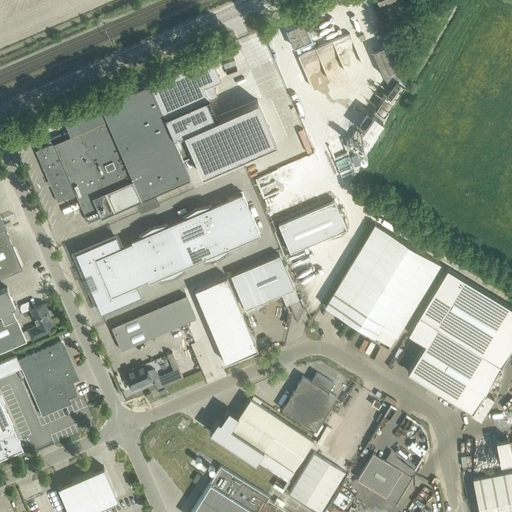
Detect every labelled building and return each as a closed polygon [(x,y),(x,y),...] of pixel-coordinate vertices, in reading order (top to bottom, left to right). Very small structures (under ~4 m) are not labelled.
[(403,0),(377,0),(380,5),(381,5),(382,8),(385,9),(388,7),(389,4),(388,2),(392,0),(397,0),(399,2),(403,0)] [(385,17),(379,19),(382,26),(387,23),(385,17)] [(286,28),(293,47),(312,39),(304,21),(304,20),(303,20),(303,21),(286,28),(285,28),(286,29),(286,28)] [(309,84),(362,62),(350,33),(297,54),(309,84)] [(389,43),(372,50),(384,75),(400,67),(389,43)] [(164,87),(196,176),(236,162),(203,73),(164,87)] [(366,112),(361,119),(360,121),(365,124),(360,130),(369,137),(375,129),(408,81),(400,75),(391,87),(371,116),(366,112)] [(189,176),(149,83),(100,104),(101,105),(73,117),(79,131),(35,150),(57,201),(67,197),(68,198),(71,197),(71,195),(75,193),(88,221),(189,176)] [(370,139),(355,129),(351,136),(365,146),(370,139)] [(356,153),(350,156),(355,166),(361,163),(356,153)] [(221,200),(230,221),(251,212),(242,191),(221,200)] [(334,199),(278,223),(290,251),(325,236),(326,236),(326,237),(325,238),(326,238),(346,232),(345,228),(346,227),(340,212),(339,212),(334,199)] [(196,206),(206,231),(230,221),(221,200),(209,205),(208,203),(196,206)] [(176,219),(185,240),(206,231),(196,206),(195,206),(185,213),(185,215),(176,219)] [(251,212),(230,221),(238,242),(260,233),(251,212)] [(0,276),(22,267),(0,216),(0,276)] [(151,225),(162,250),(185,240),(176,219),(165,224),(164,222),(152,225),(151,225)] [(238,242),(230,221),(206,231),(217,256),(228,249),(227,247),(238,242)] [(324,305),(348,319),(390,345),(440,263),(374,223),(324,305)] [(131,239),(131,240),(139,259),(162,250),(151,225),(140,232),(141,234),(131,239)] [(204,259),(217,256),(206,231),(185,240),(194,261),(203,257),(204,259)] [(131,240),(120,245),(115,234),(110,236),(109,236),(109,237),(101,241),(100,240),(100,241),(91,245),(91,244),(90,244),(90,245),(81,249),(81,248),(80,248),(81,249),(75,251),(77,257),(77,258),(78,258),(82,267),(81,267),(82,267),(86,276),(84,277),(84,278),(86,277),(88,281),(139,259),(131,240)] [(184,268),(183,266),(194,261),(185,240),(162,250),(173,275),(184,268)] [(172,275),(173,275),(162,250),(139,259),(148,278),(148,280),(159,276),(160,278),(172,275)] [(279,253),(231,274),(240,296),(246,311),(263,304),(263,303),(261,304),(260,301),(293,287),(279,253)] [(88,281),(90,286),(88,286),(88,287),(90,286),(94,296),(93,296),(94,296),(98,305),(97,305),(98,306),(101,311),(106,309),(107,310),(107,309),(116,305),(116,306),(117,305),(116,305),(125,301),(126,301),(135,297),(136,297),(136,296),(141,294),(136,283),(148,278),(139,259),(88,281)] [(470,412),(475,415),(480,418),(494,396),(484,390),(511,344),(511,307),(447,267),(408,331),(425,341),(407,370),(472,409),(470,412)] [(227,275),(194,289),(194,290),(195,290),(196,294),(197,293),(200,301),(199,301),(199,302),(232,288),(227,275)] [(0,351),(26,340),(16,316),(20,314),(16,304),(15,305),(7,286),(0,289),(0,351)] [(232,288),(199,302),(201,302),(204,309),(203,309),(205,313),(204,313),(204,314),(237,300),(232,288)] [(186,294),(111,326),(121,349),(196,317),(186,294)] [(237,300),(204,314),(205,314),(207,318),(208,317),(211,325),(209,325),(209,326),(242,312),(237,300)] [(49,317),(50,316),(44,303),(30,309),(37,325),(27,329),(31,338),(49,330),(47,326),(52,324),(49,317)] [(242,312),(209,326),(210,326),(211,326),(214,333),(213,333),(215,337),(214,337),(214,338),(247,324),(242,312)] [(247,324),(214,338),(215,338),(220,349),(219,349),(220,350),(221,350),(224,357),(223,357),(225,362),(247,353),(247,352),(256,348),(257,349),(258,349),(247,324)] [(70,380),(77,377),(61,340),(18,359),(35,398),(71,382),(70,380)] [(164,373),(168,383),(183,377),(172,351),(167,354),(173,369),(164,373)] [(124,372),(132,388),(152,379),(151,379),(159,376),(157,371),(155,369),(153,368),(151,368),(148,370),(145,363),(125,371),(124,372)] [(328,390),(333,382),(316,371),(311,380),(302,374),(281,408),(316,429),(337,395),(328,390)] [(71,382),(35,398),(50,433),(77,422),(66,396),(72,394),(74,390),(71,382)] [(0,456),(23,446),(0,393),(0,456)] [(313,440),(283,420),(249,397),(238,414),(228,408),(220,420),(217,419),(209,430),(255,461),(257,458),(280,473),(287,478),(313,440)] [(340,453),(352,459),(363,434),(351,428),(340,453)] [(510,459),(506,434),(490,437),(494,462),(510,459)] [(392,451),(390,449),(389,449),(390,450),(385,459),(373,451),(356,477),(395,501),(394,502),(395,503),(412,475),(411,475),(415,469),(405,463),(405,462),(402,460),(399,458),(396,456),(394,453),(392,451)] [(344,470),(314,451),(289,491),(320,510),(344,470)] [(290,511),(267,497),(269,495),(220,464),(190,511),(290,511)] [(104,466),(58,485),(69,511),(86,511),(118,499),(104,466)] [(511,511),(511,469),(473,477),(479,511),(511,511)]
